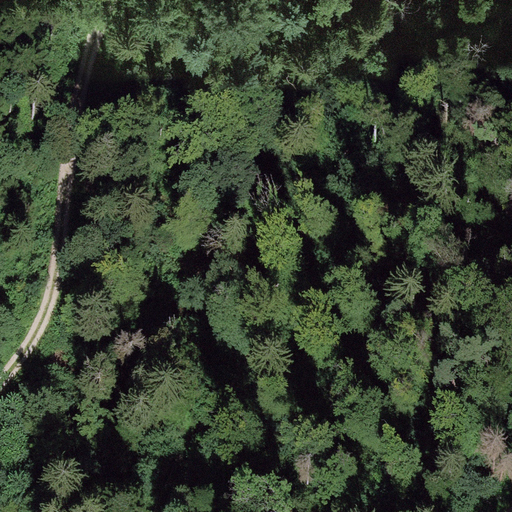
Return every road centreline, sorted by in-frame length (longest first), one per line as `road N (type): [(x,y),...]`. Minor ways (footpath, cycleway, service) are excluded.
road 1 (track): [(157,511),(163,490),(258,342),(296,238),(408,38),(417,0)]
road 2 (track): [(0,386),(52,311),(64,259),(81,56),(109,0)]
